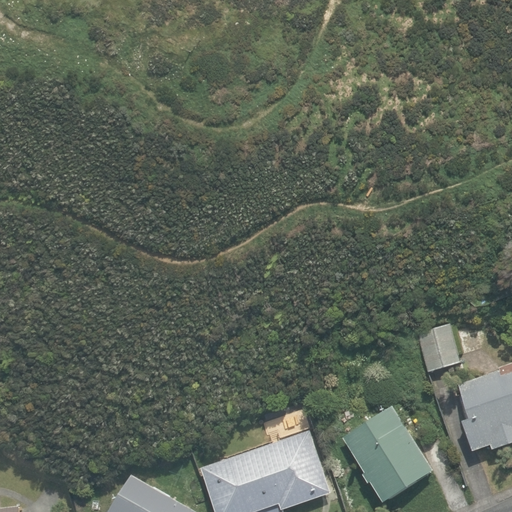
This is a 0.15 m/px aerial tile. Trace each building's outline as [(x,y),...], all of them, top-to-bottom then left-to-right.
[(419,334),(431,373),(464,362),(452,324),(419,334)] [(481,330),(485,338),(495,334),(491,326),(481,330)] [(466,420),(475,450),(493,444),(495,449),(511,443),(511,364),(499,369),(499,370),(461,382),(473,418),(466,420)] [(374,481),(387,501),(435,470),(393,406),(345,438),(367,472),(365,473),(371,483),(374,481)] [(281,511),(279,505),(282,504),(284,510),(332,493),(311,431),(204,468),(219,511),(281,511)] [(195,511),(133,476),(122,494),(111,511),(195,511)]
